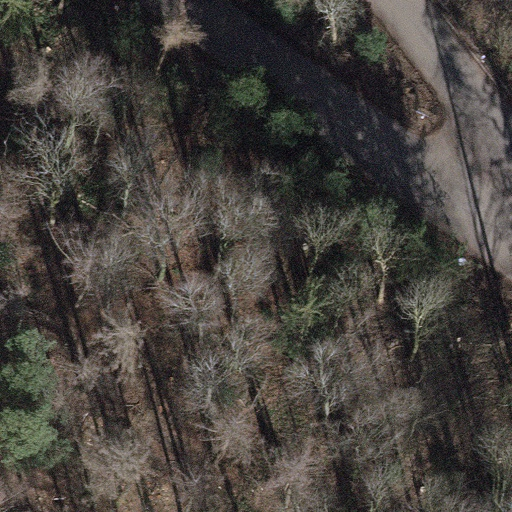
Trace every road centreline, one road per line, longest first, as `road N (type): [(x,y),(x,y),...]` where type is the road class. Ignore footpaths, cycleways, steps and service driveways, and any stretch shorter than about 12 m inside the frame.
road 1 (unclassified): [(170,0),(406,155),(511,201)]
road 2 (unclassified): [(396,0),(511,157)]
